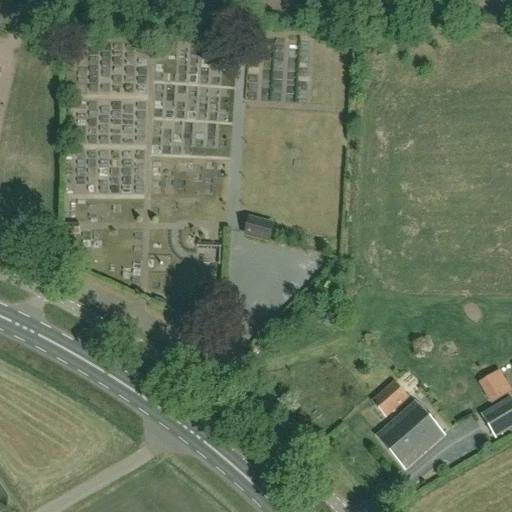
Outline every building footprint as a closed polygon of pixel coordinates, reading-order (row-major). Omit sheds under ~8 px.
[(245,236),(269,242),(273,226),(250,220),(245,236)] [(80,232),(80,225),(65,225),(66,235),(80,235),(80,232)] [(479,387),(492,410),(511,398),(511,395),(501,375),(479,387)] [(386,419),(409,399),(394,383),(372,403),(386,419)] [(496,439),(511,429),(511,402),(484,419),(496,439)] [(443,438),(415,406),(378,438),(405,470),(443,438)]
